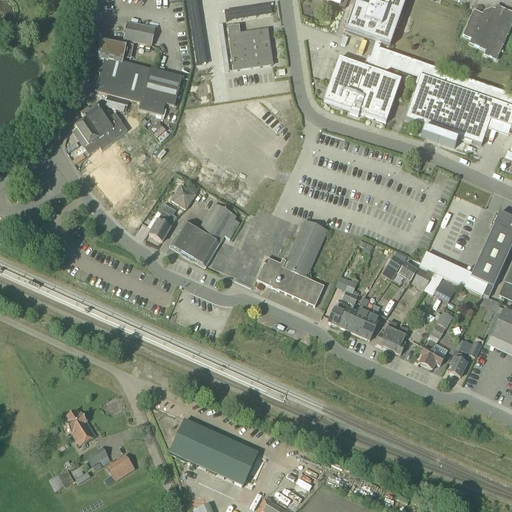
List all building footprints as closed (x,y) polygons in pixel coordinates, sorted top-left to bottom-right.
[(363,0),(362,5),(365,6),(364,9),(354,5),(344,33),(375,44),(369,60),(368,59),(366,66),(367,66),(366,70),(338,61),(323,103),(350,112),(349,115),(358,119),(359,115),(385,125),(392,105),(408,110),(405,121),(481,148),(486,132),(507,139),(509,132),(511,133),(511,99),(378,53),(380,46),(389,49),(406,0),(363,0)] [(483,56),(496,62),(511,25),(511,14),(495,7),(494,10),(494,12),(492,11),(484,14),(483,16),(473,12),(462,37),(464,38),(463,38),(470,41),(469,45),(473,47),(479,49),(485,52),(483,56)] [(151,48),(154,30),(126,24),(122,43),(151,48)] [(239,36),(238,28),(227,30),(234,72),(272,67),(267,32),(239,36)] [(345,48),(348,40),(343,38),(340,46),(345,48)] [(174,108),(181,79),(121,64),(122,60),(130,61),(133,47),(125,46),(125,45),(102,41),(102,43),(100,43),(99,47),(100,48),(98,61),(106,62),(97,95),(140,106),(139,112),(162,118),(165,106),(174,108)] [(241,102),(278,136),(286,127),(249,93),(241,102)] [(84,122),(74,129),(76,131),(87,148),(83,151),(85,154),(87,157),(88,157),(92,155),(98,150),(101,154),(128,136),(115,116),(105,122),(94,106),(80,116),(84,122)] [(120,208),(145,187),(155,200),(183,177),(185,179),(202,166),(173,131),(127,168),(134,176),(110,196),(120,208)] [(293,148),(298,136),(289,132),(284,144),(293,148)] [(101,162),(89,172),(107,194),(119,184),(101,162)] [(422,166),(414,163),(413,162),(410,171),(418,174),(422,166)] [(462,229),(473,196),(407,173),(404,174),(399,172),(395,173),(397,180),(396,183),(399,193),(397,198),(413,203),(417,202),(418,206),(424,208),(425,211),(433,214),(428,216),(426,221),(426,224),(423,233),(457,245),(462,231),(462,229)] [(180,187),(178,191),(170,203),(185,213),(194,200),(196,197),(180,187)] [(235,219),(237,216),(217,204),(215,207),(213,206),(197,234),(201,236),(219,247),(215,252),(222,256),(225,251),(229,253),(234,245),(229,242),(239,225),(234,222),(236,220),(235,219)] [(259,235),(255,245),(261,248),(259,251),(263,263),(256,283),(314,309),(323,289),(316,285),(324,263),(328,265),(334,249),(329,248),(333,237),(327,234),(328,230),(270,205),(264,218),(262,217),(255,233),(259,235)] [(172,226),(166,222),(169,218),(162,214),(159,218),(157,223),(148,237),(162,244),(170,231),(169,231),(172,226)] [(511,220),(500,215),(499,217),(496,215),(491,226),(494,228),(490,238),(474,273),(472,278),(471,280),(485,287),(493,290),(493,289),(498,297),(504,285),(497,282),(511,247),(511,220)] [(201,236),(197,234),(183,225),(169,249),(180,256),(179,258),(186,262),(201,236)] [(205,270),(215,252),(219,247),(201,236),(186,262),(192,266),(193,263),(205,270)] [(396,274),(402,264),(393,258),(387,267),(396,274)] [(223,264),(211,261),(208,272),(237,278),(241,263),(224,259),(223,264)] [(411,267),(405,264),(398,275),(404,279),(411,267)] [(511,267),(504,285),(498,297),(498,298),(511,304),(511,267)] [(412,281),(417,271),(412,269),(407,278),(412,281)] [(424,294),(432,277),(419,271),(411,287),(424,294)] [(447,306),(457,289),(441,281),(432,298),(447,306)] [(348,305),(354,293),(357,286),(349,282),(344,293),(345,294),(342,302),(348,305)] [(39,289),(29,284),(27,288),(38,293),(39,289)] [(354,293),(348,305),(354,308),(357,299),(358,295),(354,293)] [(491,312),(496,315),(499,309),(500,306),(484,299),(482,305),(492,309),(491,312)] [(344,315),(346,311),(345,310),(346,308),(342,306),(342,309),(336,306),(334,311),(328,325),(338,329),(344,315)] [(511,315),(503,311),(499,309),(496,315),(486,337),(490,339),(511,349),(511,315)] [(355,320),(354,319),(346,316),(348,312),(346,311),(344,315),(338,329),(348,334),(355,320)] [(364,324),(368,315),(358,311),(354,319),(355,320),(348,334),(358,338),(364,324)] [(452,315),(446,312),(444,315),(442,314),(436,326),(430,337),(439,342),(445,331),(445,332),(452,319),(450,318),(452,315)] [(364,324),(358,338),(368,343),(375,329),(377,330),(379,326),(374,324),(376,319),(373,317),(368,315),(364,324)] [(387,352),(395,334),(394,333),(397,326),(390,323),(389,323),(386,330),(382,338),(379,337),(375,346),(387,352)] [(395,334),(387,352),(400,357),(404,348),(405,345),(402,344),(405,338),(408,332),(400,328),(397,335),(395,334)] [(471,349),(467,357),(475,361),(481,348),(483,343),(475,340),(473,345),(473,344),(471,349)] [(429,343),(425,350),(420,358),(421,359),(418,366),(432,372),(435,366),(439,368),(444,361),(431,354),(436,346),(429,343)] [(355,352),(365,356),(368,348),(359,344),(355,352)] [(456,357),(454,361),(454,360),(447,374),(460,380),(466,366),(467,362),(464,361),(463,358),(459,356),(456,357)] [(79,449),(87,444),(95,439),(86,425),(81,416),(78,417),(76,413),(64,420),(67,424),(65,426),(70,435),(71,435),(79,449)] [(182,424),(168,455),(241,488),(255,457),(182,424)] [(102,469),(110,464),(102,449),(86,459),(92,469),(100,465),(102,469)] [(115,484),(134,472),(125,458),(106,470),(115,484)] [(83,473),(88,470),(86,465),(71,474),(75,481),(83,476),(81,473),(83,472),(83,473)] [(291,492),(299,473),(289,470),(282,489),(291,492)] [(74,483),(67,472),(53,480),(53,478),(47,481),(55,494),(74,483)] [(303,473),(285,509),(291,511),(297,511),(313,479),(303,473)] [(244,490),(232,485),(231,489),(218,483),(214,491),(239,502),(244,490)] [(308,502),(317,492),(313,489),(304,499),(308,502)] [(281,511),(264,501),(256,511),(281,511)]
